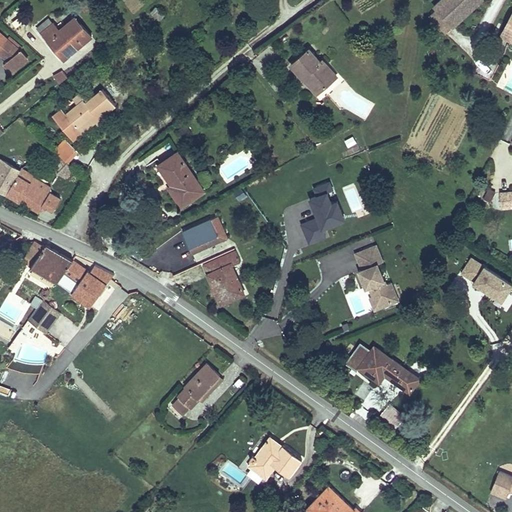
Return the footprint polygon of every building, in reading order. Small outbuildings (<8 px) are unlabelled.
[(481,0),(438,0),(433,5),(437,8),(453,26),(481,0)] [(151,12),(159,20),(163,15),(155,8),(151,12)] [(453,26),(437,8),(430,15),(446,32),(453,26)] [(511,13),(501,34),(511,39),(511,13)] [(58,30),(52,22),(51,23),(48,18),(37,28),(54,49),(58,45),(67,56),(91,35),(74,16),(58,30)] [(58,45),(54,49),(63,59),(67,56),(58,45)] [(291,64),(303,78),(306,75),(320,91),(336,76),(322,60),(320,62),(309,49),(291,64)] [(5,63),(11,71),(26,59),(20,51),(5,63)] [(511,69),(503,69),(503,81),(508,81),(508,88),(511,88),(511,69)] [(61,70),(52,75),(59,83),(66,77),(61,70)] [(306,75),(303,78),(316,94),(320,91),(306,75)] [(65,115),(77,128),(94,114),(98,119),(115,104),(102,89),(86,103),(83,100),(65,115)] [(65,115),(61,109),(53,116),(73,139),(98,119),(94,114),(77,128),(65,115)] [(185,125),(178,130),(183,138),(191,133),(185,125)] [(0,152),(14,144),(3,131),(0,127),(0,152)] [(347,147),(357,142),(353,135),(343,140),(347,147)] [(65,140),(54,151),(58,154),(67,163),(77,152),(65,140)] [(3,156),(11,161),(23,152),(18,147),(3,156)] [(54,151),(50,156),(53,159),(58,154),(54,151)] [(159,165),(168,179),(169,178),(173,184),(169,187),(181,206),(203,191),(177,152),(159,165)] [(50,162),(59,171),(67,163),(58,154),(53,159),(50,162)] [(0,189),(7,193),(20,170),(0,159),(0,189)] [(57,173),(65,178),(72,167),(67,163),(59,171),(57,173)] [(7,193),(7,194),(10,195),(24,204),(25,203),(38,211),(40,209),(41,210),(45,209),(47,207),(53,211),(60,199),(50,192),(49,187),(33,177),(34,175),(21,168),(20,170),(7,193)] [(302,224),(309,242),(326,235),(323,227),(339,221),(332,203),(327,192),(333,189),(330,181),(314,187),(317,195),(310,198),(313,206),(316,205),(317,208),(315,209),(318,217),(302,224)] [(511,192),(501,193),(502,209),(511,208),(511,192)] [(5,205),(10,195),(7,194),(1,203),(5,205)] [(332,203),(339,221),(345,218),(337,200),(332,203)] [(217,216),(210,219),(218,235),(189,247),(192,253),(226,238),(217,216)] [(182,232),(189,247),(218,235),(210,219),(182,232)] [(23,260),(57,280),(60,276),(63,273),(72,260),(46,244),(45,246),(35,241),(23,260)] [(383,306),(398,300),(390,282),(385,284),(376,264),(382,261),(375,245),(354,253),(361,269),(358,270),(364,285),(367,284),(368,287),(372,296),(372,297),(378,295),(383,306)] [(204,265),(215,291),(220,290),(225,302),(244,293),(231,265),(240,261),(235,251),(204,265)] [(511,284),(472,257),(462,272),(475,281),(474,282),(493,295),(502,300),(511,284)] [(329,258),(317,263),(326,282),(337,277),(329,258)] [(63,273),(78,283),(75,287),(72,292),(89,304),(95,295),(97,296),(114,274),(95,264),(89,272),(72,260),(63,273)] [(75,287),(78,283),(63,273),(60,276),(75,287)] [(220,290),(215,291),(221,303),(225,302),(220,290)] [(374,310),(383,306),(378,295),(372,297),(372,296),(369,298),(374,310)] [(60,312),(42,300),(40,303),(57,315),(60,312)] [(57,315),(40,303),(28,319),(45,332),(57,315)] [(24,342),(14,338),(0,355),(0,360),(13,367),(31,372),(41,372),(48,361),(54,365),(62,356),(48,351),(44,361),(31,360),(18,357),(24,342)] [(359,367),(379,382),(385,374),(410,392),(419,378),(374,346),(359,367)] [(185,386),(187,387),(173,403),(183,413),(198,398),(219,375),(207,363),(185,386)] [(222,378),(219,375),(198,398),(201,400),(222,378)] [(392,403),(381,414),(394,428),(405,417),(392,403)] [(254,456),(253,455),(249,459),(251,460),(248,465),(266,478),(276,466),(289,476),(302,459),(270,435),(254,456)] [(126,456),(135,464),(139,460),(138,458),(141,455),(134,448),(126,456)] [(511,476),(499,472),(491,492),(508,498),(510,493),(511,492),(511,476)] [(329,485),(326,489),(342,504),(345,501),(329,485)] [(360,511),(355,507),(353,509),(345,501),(342,504),(326,489),(307,508),(311,511),(360,511)]
